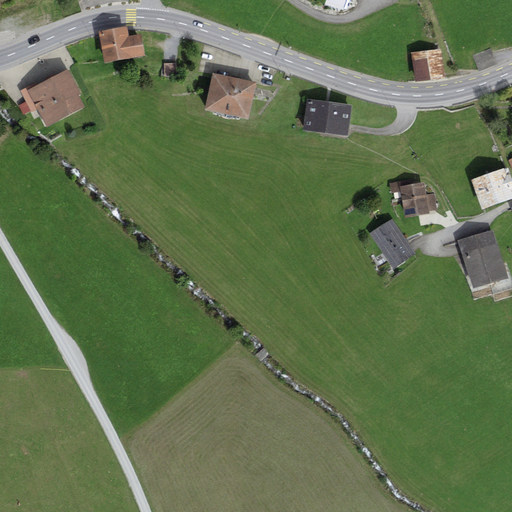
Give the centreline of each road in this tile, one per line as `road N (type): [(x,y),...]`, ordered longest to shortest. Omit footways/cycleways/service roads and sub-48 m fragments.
road 1 (primary): [(150,17),(389,94),(460,91),(511,72)]
road 2 (primary): [(0,59),(95,20),(150,17)]
